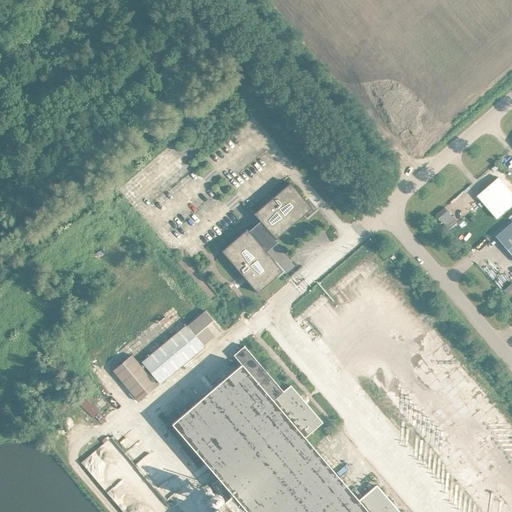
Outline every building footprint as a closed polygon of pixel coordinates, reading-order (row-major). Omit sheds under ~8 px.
[(477,191),(497,214),(511,200),(511,187),(499,172),(477,191)] [(300,208),(308,202),(302,195),(303,195),(288,178),(251,209),(259,218),(248,228),(244,224),(219,246),(255,288),(280,266),(260,242),(267,236),(267,238),(271,235),(269,234),(271,232),(273,234),(302,210),(300,208)] [(482,197),(448,226),(467,248),(501,219),(482,197)] [(511,217),(496,231),(511,249),(511,217)] [(202,342),(201,341),(184,321),(184,320),(139,357),(157,379),(202,342)] [(239,359),(169,419),(216,474),(209,480),(223,496),(207,510),(206,509),(202,511),(232,511),(235,510),(236,511),(400,511),(374,481),(373,481),(369,477),(352,491),(302,433),(320,418),(288,380),(281,387),(242,341),(231,350),(239,359)] [(129,350),(110,366),(136,396),(155,381),(129,350)]
